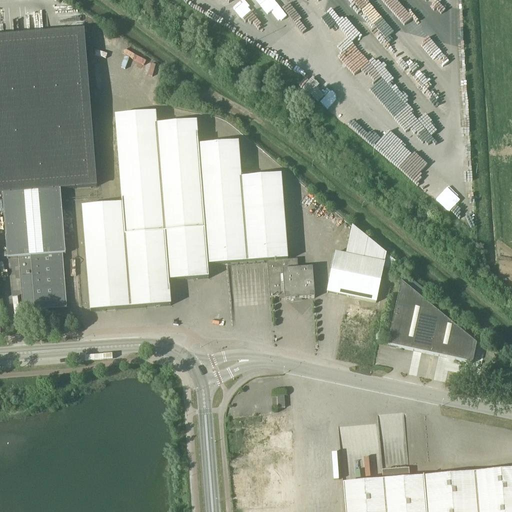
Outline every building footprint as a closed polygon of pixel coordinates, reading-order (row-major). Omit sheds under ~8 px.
[(96,188),(89,102),(84,33),(0,39),(0,195),(2,195),(7,260),(18,259),(23,313),(66,309),(62,256),(65,255),(60,191),(96,188)] [(122,206),(82,209),(90,313),(157,308),(170,307),(169,283),(157,127),(156,115),(142,116),(115,118),(122,206)] [(196,123),(157,127),(169,283),(208,280),(208,268),(198,147),(196,123)] [(211,146),(198,147),(208,268),(221,267),(267,263),(287,261),(281,177),(241,180),(238,144),(211,146)] [(327,294),(376,304),(383,269),(394,271),(395,263),(386,256),(352,228),(346,256),(335,254),(327,294)] [(287,261),(267,263),(270,299),(281,298),(280,297),(284,296),(285,302),(315,299),(312,269),(298,270),(297,261),(287,261)] [(401,284),(388,346),(430,356),(439,315),(401,284)] [(472,365),(476,345),(439,315),(430,356),(472,365)] [(340,337),(374,342),(377,323),(343,319),(340,337)] [(249,424),(249,446),(270,447),(270,431),(282,431),(282,425),(249,424)] [(284,432),(285,449),(295,449),(295,432),(284,432)] [(361,469),(367,470),(370,458),(363,457),(361,469)] [(344,511),(438,511),(436,478),(409,480),(408,471),(382,473),(383,482),(342,486),(344,511)] [(511,511),(511,471),(436,478),(438,511),(511,511)] [(286,474),(287,493),(296,493),(296,474),(286,474)] [(274,480),(253,481),(254,505),(289,504),(288,497),(275,497),(274,480)]
